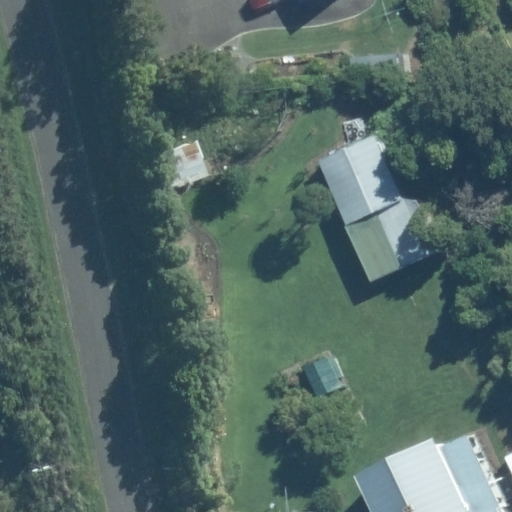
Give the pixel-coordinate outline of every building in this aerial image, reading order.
[(303,0),(310,11),(329,0),(303,0)] [(409,55),(353,54),(352,81),(408,82),(409,55)] [(363,255),(379,287),(446,253),(386,137),(327,167),(358,226),(331,240),(344,265),(363,255)] [(152,158),(170,196),(204,179),(186,141),(152,158)] [(444,444),(375,475),(391,511),(510,511),(479,443),(450,456),(444,444)]
